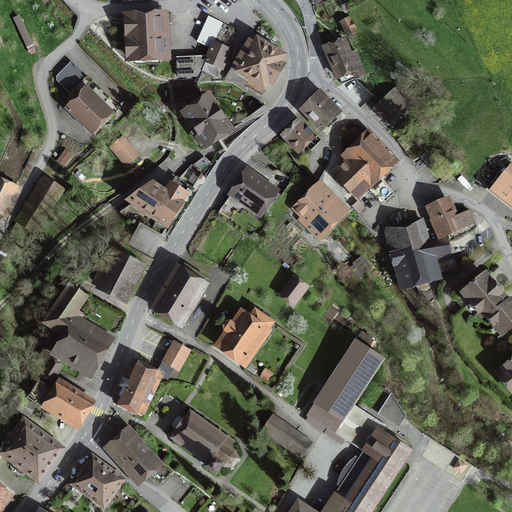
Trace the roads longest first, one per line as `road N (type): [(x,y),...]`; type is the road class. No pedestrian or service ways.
road 1 (tertiary): [(293,93),(226,165),(155,273),(84,437)]
road 2 (residential): [(312,72),(393,142),(419,181),(488,211),(511,257)]
road 3 (residential): [(0,240),(52,141),(48,67),(88,20)]
road 4 (track): [(0,305),(69,235),(165,171)]
